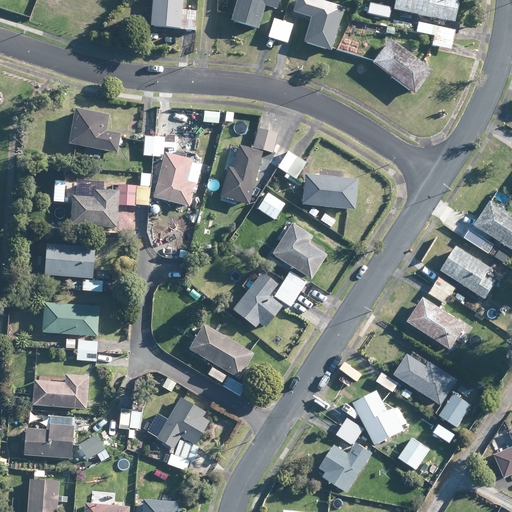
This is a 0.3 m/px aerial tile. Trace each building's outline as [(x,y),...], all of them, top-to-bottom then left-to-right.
[(185,0),(154,0),(152,26),(183,28),(185,3),(185,0)] [(279,8),(281,0),(239,0),(234,20),(261,28),(266,9),(267,5),(279,8)] [(338,29),(340,23),(345,7),(322,0),(299,0),(295,12),(297,12),(312,17),(314,17),(307,39),(306,42),(332,50),(338,29)] [(397,0),(396,9),(456,22),(461,0),(397,0)] [(369,13),(391,18),(393,7),(371,3),(369,13)] [(198,10),(191,10),(188,10),(187,30),(197,30),(198,10)] [(285,21),(282,20),(276,18),(275,21),(270,37),(277,39),(279,39),(285,21)] [(295,24),(285,21),(279,39),(289,43),(295,24)] [(457,30),(449,28),(426,24),(424,33),(436,35),(455,39),(457,30)] [(453,50),(455,39),(436,35),(433,46),(453,50)] [(398,42),(395,39),(393,38),(391,41),(387,46),(375,62),(417,94),(435,70),(398,42)] [(89,147),(103,149),(119,153),(123,134),(109,131),(112,115),(78,108),(71,143),(89,147)] [(265,151),(272,152),(274,153),(279,133),(259,129),(254,148),(241,145),(240,148),(235,167),(230,166),(229,170),(226,179),(222,196),(222,197),(252,205),(265,151)] [(156,136),(154,136),(146,135),(145,155),(155,156),(156,136)] [(166,137),(158,136),(156,136),(155,156),(165,157),(166,137)] [(203,141),(200,148),(206,150),(209,143),(203,141)] [(290,151),(288,149),(282,145),(271,161),(273,163),(269,168),(276,172),(279,167),(290,151)] [(300,157),(292,151),(290,151),(279,167),(298,179),(308,163),(306,161),(300,157)] [(166,157),(155,197),(191,207),(197,183),(190,181),(196,160),(167,152),(166,157)] [(321,175),(309,174),(307,174),(306,182),(304,204),(357,210),(360,179),(344,178),(321,175)] [(72,224),(119,228),(121,204),(137,205),(138,185),(120,184),(120,187),(120,190),(115,190),(97,189),(96,196),(76,195),(74,194),(72,224)] [(152,197),(152,186),(141,185),(141,205),(152,205),(152,197)] [(258,208),(276,220),(287,204),(269,192),(258,208)] [(511,212),(494,201),(478,226),(511,247),(511,212)] [(320,211),(313,206),(309,212),(316,217),(320,211)] [(337,220),(326,213),(322,220),(333,227),(337,220)] [(286,262),(314,280),(330,255),(311,243),(315,237),(294,223),(274,254),(286,262)] [(489,241),(473,229),(467,238),(483,249),(489,241)] [(185,237),(171,233),(169,241),(183,245),(185,237)] [(90,247),(74,246),(49,244),(47,275),(95,278),(98,247),(90,247)] [(487,277),(493,268),(461,246),(445,271),(461,281),(488,299),(498,284),(487,277)] [(271,295),(280,284),(264,272),(259,278),(253,273),(243,286),(249,291),(235,310),(258,328),(262,323),(268,328),(283,307),(285,306),(271,295)] [(303,291),(308,282),(291,272),(285,281),(303,292),(303,291)] [(459,288),(457,287),(442,277),(436,286),(453,297),(458,288),(459,288)] [(85,290),(104,292),(104,281),(86,280),(85,290)] [(302,293),(303,292),(285,281),(276,297),(293,307),(302,293)] [(448,304),(453,297),(436,286),(431,293),(448,304)] [(421,328),(453,349),(469,325),(427,298),(411,322),(421,328)] [(43,332),(70,334),(100,336),(102,306),(46,302),(43,332)] [(191,349),(241,379),(256,354),(205,323),(197,338),(191,349)] [(70,340),(69,349),(80,350),(79,360),(98,361),(100,342),(70,340)] [(431,366),(414,355),(412,354),(402,369),(399,374),(398,375),(444,405),(458,385),(461,380),(433,362),(431,366)] [(402,383),(389,375),(385,372),(379,381),(395,392),(401,384),(402,383)] [(34,405),(88,409),(91,376),(67,374),(67,382),(36,380),(34,405)] [(223,386),(242,397),(247,387),(229,376),(223,386)] [(177,383),(168,378),(162,388),(171,393),(177,383)] [(407,429),(400,415),(397,409),(392,411),(381,391),(357,403),(369,427),(379,445),(388,440),(407,430),(407,429)] [(475,405),(459,395),(458,394),(447,410),(446,411),(443,416),(460,427),(475,405)] [(183,436),(197,445),(212,421),(205,417),(208,413),(183,398),(158,438),(175,449),(183,436)] [(123,408),(121,428),(131,430),(133,410),(123,408)] [(366,429),(355,422),(350,418),(345,426),(344,427),(361,438),(364,432),(366,429)] [(74,459),(75,440),(76,425),(51,424),(51,429),(28,428),(26,455),(60,458),(74,459)] [(355,446),(361,438),(344,427),(339,435),(355,446)] [(127,433),(120,432),(117,446),(125,447),(127,433)] [(80,445),(88,457),(90,460),(107,449),(98,434),(80,445)] [(409,447),(402,458),(419,469),(432,449),(414,438),(410,445),(409,447)] [(350,493),(376,453),(360,442),(357,446),(352,454),(349,452),(338,445),(323,468),(330,472),(326,477),(350,493)] [(507,479),(511,476),(511,448),(497,455),(506,476),(507,479)] [(137,463),(137,455),(125,454),(124,462),(137,463)] [(188,471),(189,466),(191,461),(172,454),(169,464),(188,471)] [(155,460),(141,456),(138,467),(152,471),(155,460)] [(113,461),(116,469),(123,467),(120,458),(113,461)] [(86,471),(89,478),(95,475),(92,468),(86,471)] [(87,474),(79,473),(79,482),(86,482),(87,474)] [(59,511),(62,481),(32,479),(29,511),(59,511)] [(183,511),(184,502),(145,499),(143,511),(183,511)] [(131,511),(132,507),(87,503),(86,511),(131,511)] [(343,511),(344,503),(332,503),(332,511),(343,511)]
